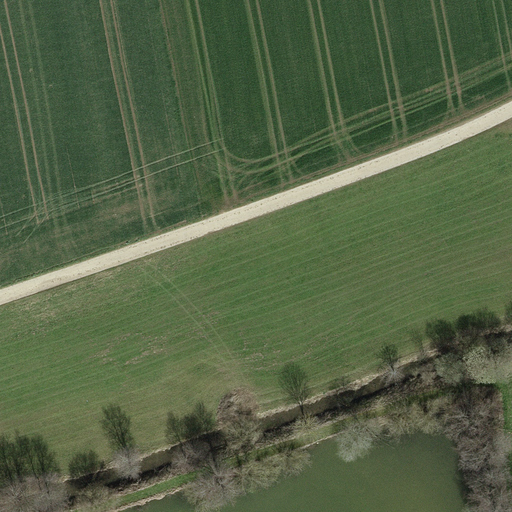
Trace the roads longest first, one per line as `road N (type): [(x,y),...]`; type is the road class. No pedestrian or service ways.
road 1 (track): [(0,297),(351,176),(511,107)]
road 2 (track): [(511,382),(494,402),(491,424),(511,511)]
